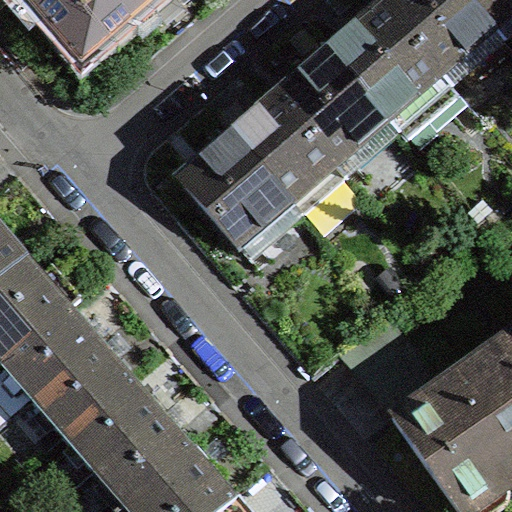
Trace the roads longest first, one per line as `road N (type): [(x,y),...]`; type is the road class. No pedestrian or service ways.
road 1 (residential): [(83,168),(373,511)]
road 2 (residential): [(83,168),(276,0)]
road 3 (residential): [(0,75),(83,168)]
